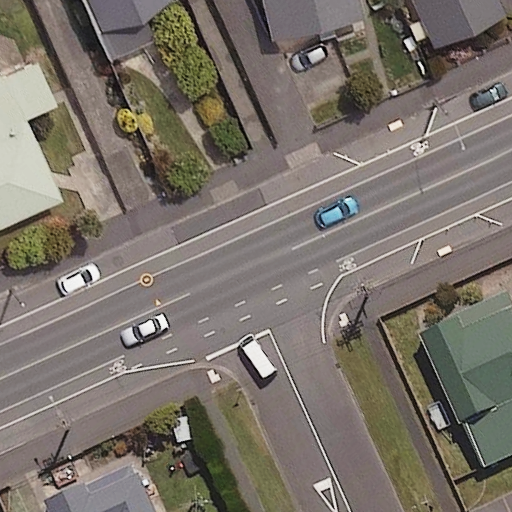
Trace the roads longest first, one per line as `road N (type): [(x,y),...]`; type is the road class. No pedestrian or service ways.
road 1 (secondary): [(511,148),(242,271)]
road 2 (secondary): [(242,271),(0,379)]
road 3 (residential): [(351,511),(242,271)]
